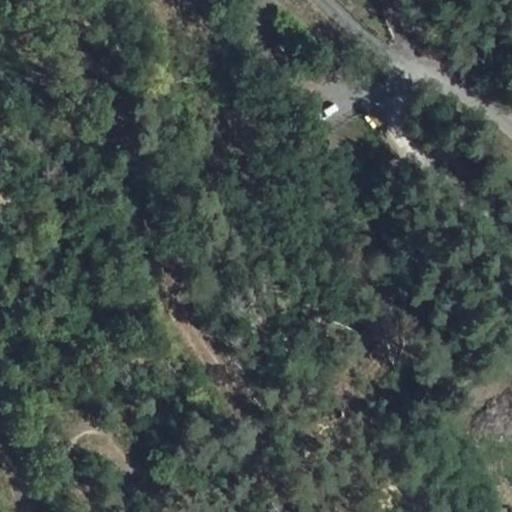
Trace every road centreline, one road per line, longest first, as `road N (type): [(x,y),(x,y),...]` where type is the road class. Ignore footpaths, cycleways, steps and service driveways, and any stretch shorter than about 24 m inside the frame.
road 1 (track): [(283,511),(155,265),(80,51),(43,0)]
road 2 (residential): [(318,0),(511,139)]
road 3 (track): [(68,511),(51,446),(87,426),(172,511)]
road 4 (track): [(260,0),(318,47),(400,65)]
